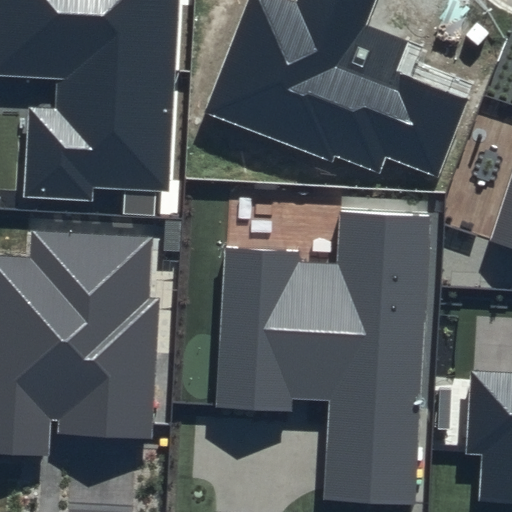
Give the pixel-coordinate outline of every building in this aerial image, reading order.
[(0,0),(0,76),(56,80),(55,106),(28,105),(23,196),(93,200),(94,186),(168,190),(179,0),(0,0)] [(377,0),(296,0),(296,1),(292,0),(248,0),(205,112),(331,161),(333,156),(379,173),(386,157),(438,177),(468,100),(398,73),(411,39),(369,23),(377,0)] [(511,175),(489,240),(511,248),(511,175)] [(430,213),(338,208),(335,263),(301,262),(301,251),(225,247),(217,406),(291,410),(292,397),(331,399),(326,498),(415,503),(430,213)] [(152,237),(33,231),(31,257),(0,255),(0,451),(48,454),(50,421),(59,421),(58,433),(153,438),(160,299),(149,298),(152,237)] [(511,372),(472,370),(467,451),(484,452),(481,498),(511,499),(511,372)]
